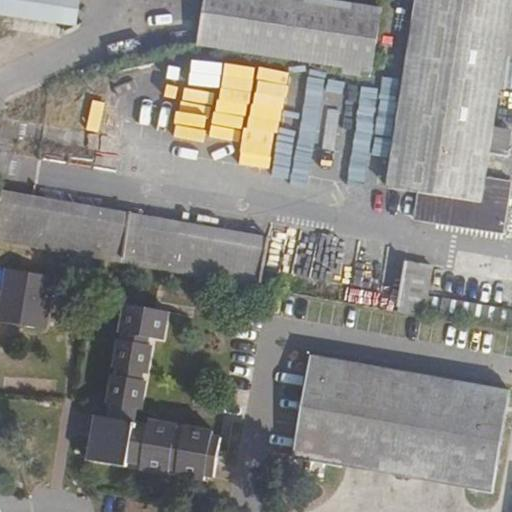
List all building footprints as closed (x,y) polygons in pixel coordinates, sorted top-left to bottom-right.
[(0,0),(0,13),(75,25),(78,0),(0,0)] [(372,72),(381,10),(304,0),(204,0),(198,45),(372,72)] [(500,86),(511,0),(418,0),(411,49),(393,184),(423,190),(419,217),(506,230),(511,177),(489,172),(500,86)] [(0,235),(126,257),(133,214),(0,191),(0,235)] [(229,274),(236,231),(133,214),(126,257),(229,274)] [(268,281),(274,238),(236,231),(229,274),(268,281)] [(435,294),(438,268),(412,263),(405,311),(432,317),(433,310),(435,294)] [(0,323),(41,330),(48,277),(4,268),(0,291),(0,323)] [(511,307),(510,307),(435,294),(433,310),(511,321),(511,307)] [(216,437),(133,422),(146,337),(158,339),(162,310),(128,304),(108,417),(93,415),(85,458),(122,466),(128,460),(210,476),(216,437)] [(492,491),(507,389),(311,353),(292,455),(492,491)]
